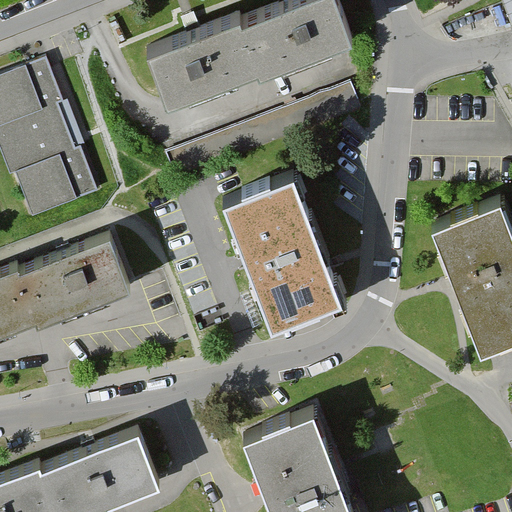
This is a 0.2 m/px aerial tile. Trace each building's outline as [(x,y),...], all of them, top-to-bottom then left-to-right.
[(346,0),(273,0),(246,9),(266,70),(359,39),(346,0)] [(511,0),(501,0),(511,25),(511,0)] [(173,101),(266,70),(246,9),(152,40),(173,101)] [(41,51),(0,67),(0,130),(32,211),(95,186),(41,51)] [(220,159),(219,127),(166,127),(167,160),(220,159)] [(304,165),(233,192),(280,314),(351,287),(304,165)] [(511,194),(511,193),(440,220),(488,344),(511,334),(511,194)] [(118,224),(24,255),(45,315),(138,284),(118,224)] [(0,330),(45,315),(24,255),(0,263),(0,330)] [(361,511),(325,403),(248,428),(275,511),(361,511)] [(135,430),(38,468),(55,511),(101,511),(159,490),(135,430)] [(0,511),(55,511),(38,468),(36,462),(0,475),(0,511)]
